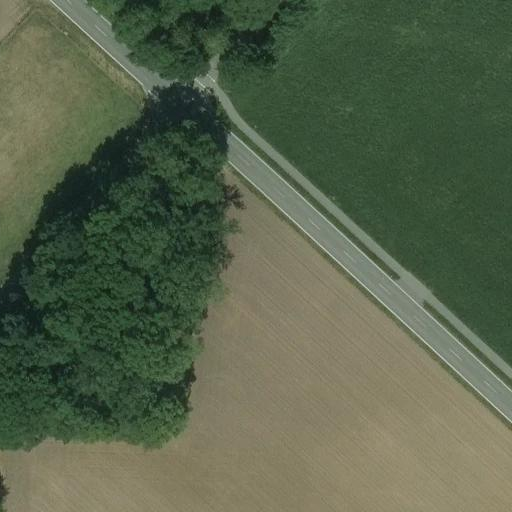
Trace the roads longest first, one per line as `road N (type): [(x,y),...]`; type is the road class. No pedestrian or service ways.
road 1 (secondary): [(183,107),(511,407)]
road 2 (unclassified): [(0,308),(183,107)]
road 3 (secondary): [(67,0),(183,107)]
road 4 (unclassified): [(183,107),(278,0)]
